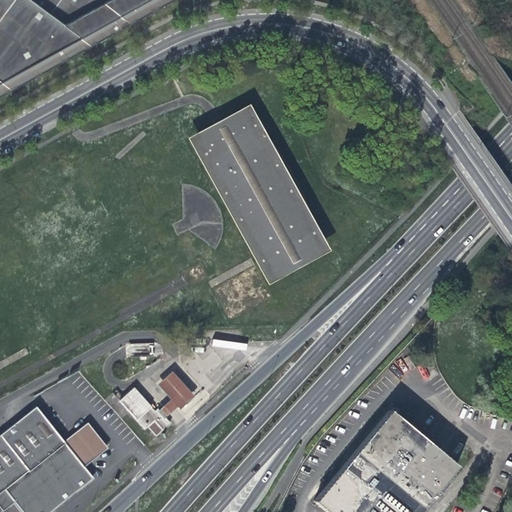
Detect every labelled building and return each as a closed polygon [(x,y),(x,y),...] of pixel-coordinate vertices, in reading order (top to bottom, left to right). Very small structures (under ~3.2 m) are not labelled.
[(0,0),(0,96),(174,0),(0,0)] [(273,145),(251,103),(189,138),(271,283),(333,249),(308,208),(299,185),(282,158),(273,145)] [(161,347),(161,341),(126,342),(126,348),(127,358),(162,357),(161,347)] [(169,398),(157,409),(164,416),(175,405),(178,409),(193,395),(170,370),(156,383),(169,398)] [(168,422),(164,416),(157,409),(155,408),(153,410),(131,387),(117,400),(143,428),(145,425),(154,435),(160,429),(168,422)] [(313,499),(316,502),(322,507),(328,511),(415,511),(456,462),(387,407),(336,471),(320,490),(313,499)] [(22,511),(51,511),(72,495),(64,445),(62,442),(34,408),(2,435),(0,436),(0,505),(4,511),(15,502),(22,511)] [(85,423),(64,441),(64,445),(83,468),(106,449),(85,423)] [(92,478),(83,468),(64,445),(72,495),(92,478)]
